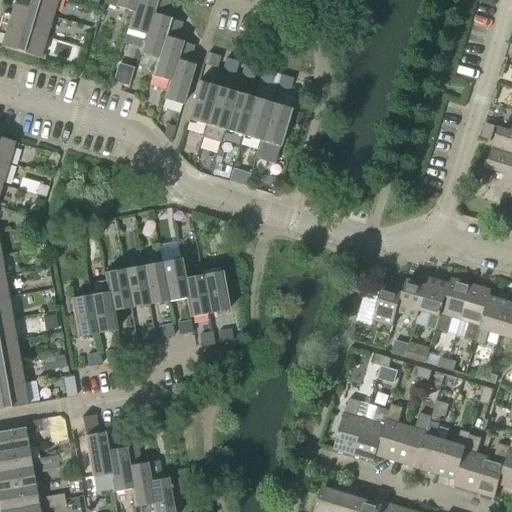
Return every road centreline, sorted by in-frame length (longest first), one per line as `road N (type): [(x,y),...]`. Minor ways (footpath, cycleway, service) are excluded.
road 1 (residential): [(367,243),(187,186),(139,137),(0,94)]
road 2 (residential): [(439,235),(511,0)]
road 3 (residential): [(0,421),(135,397)]
